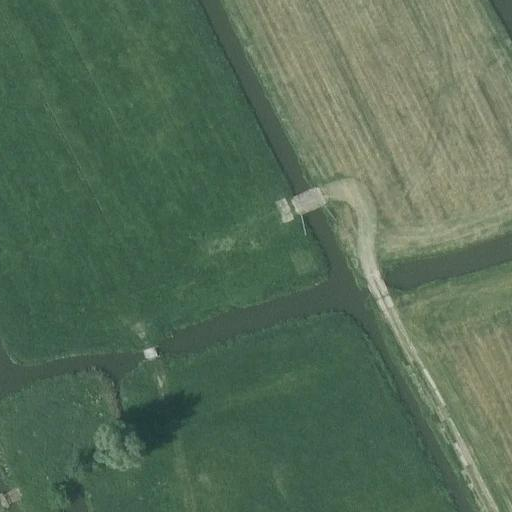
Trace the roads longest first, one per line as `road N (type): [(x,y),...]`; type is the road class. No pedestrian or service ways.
road 1 (track): [(368,273),(491,511)]
road 2 (track): [(368,273),(349,196),(322,196),(288,210)]
